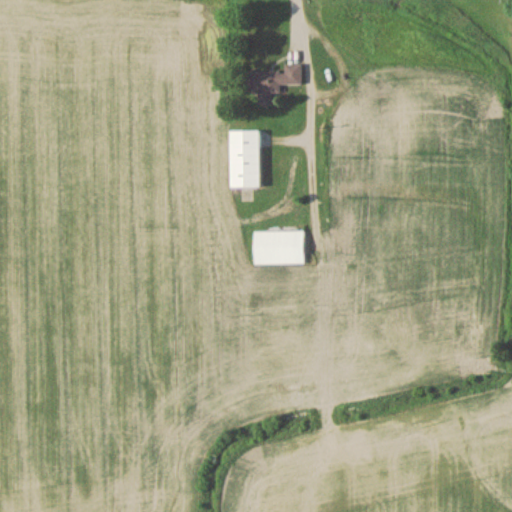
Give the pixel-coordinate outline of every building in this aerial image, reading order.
[(244,70),(244,91),(259,91),(259,102),(272,102),(272,91),(279,91),(279,83),(302,83),(302,62),(285,62),(285,70),(244,70)] [(383,87),(383,75),(365,74),(365,87),(383,87)] [(328,102),(328,146),(367,146),(367,102),(328,102)] [(231,187),(261,187),(261,128),(231,128),(231,187)] [(305,263),(305,231),(254,231),(254,263),(305,263)]
